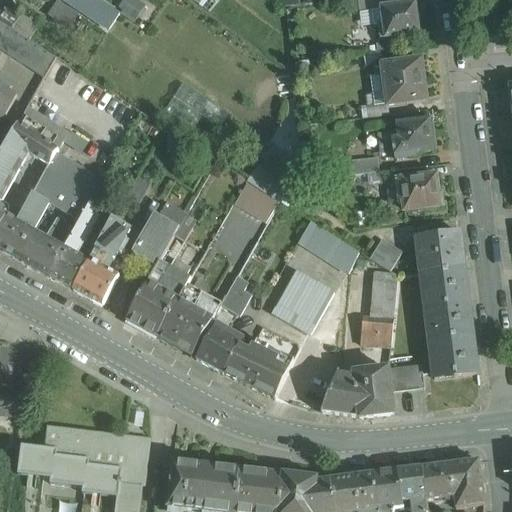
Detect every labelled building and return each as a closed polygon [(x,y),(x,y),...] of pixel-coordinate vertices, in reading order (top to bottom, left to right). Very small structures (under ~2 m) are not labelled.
[(103,0),(56,0),(47,15),(62,24),(71,9),(111,33),(124,12),(103,0)] [(137,0),(126,0),(121,16),(139,22),(145,3),(137,0)] [(192,0),(206,12),(215,0),(192,0)] [(385,0),(357,0),(359,14),(372,12),(382,11),(382,10),(387,9),(385,0)] [(387,9),(382,10),(382,11),(372,12),(373,27),(378,26),(380,41),(418,36),(415,6),(387,9)] [(56,59),(0,22),(0,51),(44,80),(56,59)] [(422,62),(384,67),(385,76),(383,76),(383,77),(371,78),(373,96),(385,95),(387,108),(427,103),(422,62)] [(0,126),(16,97),(0,87),(0,126)] [(0,159),(0,202),(2,203),(28,156),(49,168),(56,155),(58,152),(54,150),(58,143),(28,123),(31,118),(25,114),(0,159)] [(429,123),(397,127),(399,135),(379,138),(382,155),(395,153),(396,162),(416,159),(417,159),(417,158),(418,156),(417,154),(433,152),(431,136),(434,136),(433,125),(429,125),(429,123)] [(49,168),(34,197),(49,205),(81,224),(90,206),(104,182),(56,155),(49,168)] [(378,161),(352,163),(354,177),(380,174),(378,161)] [(288,187),(258,167),(247,183),(279,203),(288,187)] [(436,178),(392,183),(395,204),(403,203),(404,214),(439,210),(439,208),(443,208),(442,194),(438,194),(436,178)] [(148,186),(137,180),(127,197),(138,203),(148,186)] [(279,203),(247,183),(234,207),(266,227),(279,203)] [(34,197),(20,222),(35,230),(49,205),(34,197)] [(2,203),(0,202),(0,232),(10,213),(8,207),(2,203)] [(76,232),(65,252),(76,258),(101,213),(90,206),(76,232)] [(155,216),(133,255),(138,258),(156,269),(179,229),(187,218),(166,207),(160,218),(155,216)] [(56,221),(45,241),(37,237),(22,265),(50,281),(65,252),(76,232),(56,221)] [(35,230),(20,222),(3,254),(22,265),(37,237),(33,234),(35,230)] [(113,223),(91,263),(104,270),(107,272),(130,232),(113,223)] [(341,243),(311,224),(299,244),(329,264),(341,243)] [(459,234),(417,239),(420,266),(421,276),(426,275),(464,270),(459,234)] [(402,255),(382,242),(370,261),(390,274),(402,255)] [(76,258),(65,252),(50,281),(71,291),(85,263),(76,258)] [(156,269),(138,258),(133,267),(151,278),(156,269)] [(87,301),(104,270),(91,263),(74,293),(87,301)] [(158,290),(148,285),(127,323),(157,340),(186,291),(191,281),(170,269),(158,290)] [(104,270),(87,301),(102,309),(119,279),(107,272),(104,270)] [(464,270),(426,275),(429,291),(423,292),(426,311),(430,310),(432,324),(427,325),(430,344),(434,343),(436,358),(431,358),(434,382),(437,382),(436,376),(454,374),(454,380),(477,377),(464,270)] [(296,274),(272,315),(311,337),(334,296),(296,274)] [(392,275),(376,274),(372,320),(394,321),(398,279),(392,275)] [(238,279),(222,308),(241,319),(253,298),(245,293),(250,286),(238,279)] [(220,310),(186,291),(157,340),(192,359),(220,310)] [(372,320),(363,319),(360,347),(391,350),(394,321),(372,320)] [(226,336),(215,330),(197,362),(224,377),(240,349),(244,341),(228,332),(226,336)] [(252,348),(249,354),(240,349),(224,377),(275,401),(288,373),(276,368),(279,362),(252,348)] [(421,368),(388,372),(391,395),(424,392),(421,368)] [(388,371),(353,376),(338,374),(321,415),(359,421),(358,422),(394,417),(391,395),(388,372),(388,371)] [(20,396),(0,393),(0,417),(18,419),(20,396)] [(151,441),(49,428),(46,450),(22,447),(18,475),(51,479),(51,484),(83,488),(83,493),(119,498),(120,485),(146,488),(151,441)] [(235,511),(240,472),(213,468),(213,469),(201,467),(173,463),(167,511),(169,511),(169,510),(181,511),(235,511)] [(472,464),(421,471),(425,500),(425,503),(454,500),(455,511),(484,507),(484,503),(479,469),(472,464)] [(421,471),(397,474),(402,503),(411,502),(425,500),(421,471)] [(276,511),(281,476),(240,472),(235,511),(276,511)] [(397,474),(374,477),(378,511),(392,511),(394,511),(403,510),(402,503),(397,474)] [(281,476),(276,511),(333,511),(330,483),(318,485),(319,481),(281,476)] [(378,511),(374,477),(330,483),(333,511),(378,511)] [(425,500),(411,502),(412,511),(426,511),(425,503),(425,500)]
